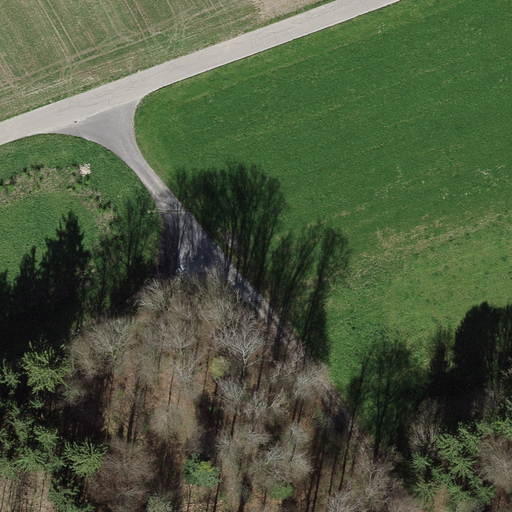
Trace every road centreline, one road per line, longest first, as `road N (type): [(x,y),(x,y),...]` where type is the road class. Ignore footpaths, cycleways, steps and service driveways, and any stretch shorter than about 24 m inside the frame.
road 1 (track): [(90,100),(412,511)]
road 2 (unclassified): [(0,133),(370,0)]
road 3 (track): [(0,375),(146,299),(203,250)]
